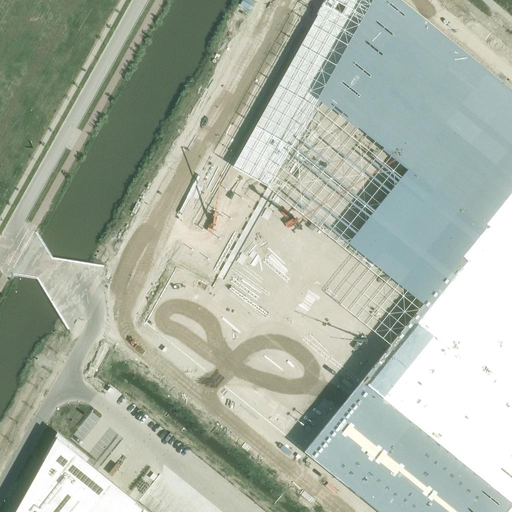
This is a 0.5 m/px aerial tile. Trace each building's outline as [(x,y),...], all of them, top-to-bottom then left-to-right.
[(330,39),(184,303),(336,421),(413,293),(490,165),(330,39)] [(0,177),(8,163),(6,162),(35,109),(25,103),(26,100),(42,109),(69,60),(45,46),(35,63),(37,64),(19,96),(18,95),(0,126),(0,177)] [(511,181),(490,165),(413,293),(511,368),(511,181)] [(511,511),(511,368),(413,293),(336,421),(451,511),(511,511)] [(58,436),(15,511),(149,511),(85,459),(86,458),(58,436)]
